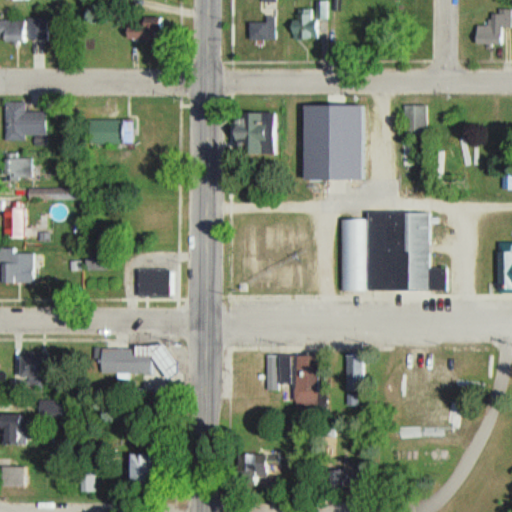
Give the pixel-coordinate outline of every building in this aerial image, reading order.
[(348,43),(371,43),(371,3),(348,3),(348,43)] [(292,40),(314,40),(314,9),(292,9),(292,40)] [(510,43),(511,11),(483,10),(483,24),(476,24),(475,43),(510,43)] [(276,40),(276,18),(242,18),(242,40),(276,40)] [(0,40),(25,41),(25,21),(0,20),(0,40)] [(122,37),(141,37),(141,24),(122,24),(122,37)] [(46,112),(24,112),(24,102),(3,101),(3,137),(46,138),(46,112)] [(427,105),(402,105),(402,135),(427,135),(427,105)] [(322,183),(358,183),(358,106),(322,106),(322,183)] [(276,154),(275,112),(241,112),(241,133),(233,133),(233,142),(256,142),(256,154),(276,154)] [(131,144),(131,120),(86,120),(86,144),(131,144)] [(32,158),(2,158),(2,177),(32,177),(32,158)] [(172,217),(172,200),(134,200),(134,229),(152,229),(152,217),(172,217)] [(0,238),(26,238),(26,204),(0,204),(0,238)] [(447,291),(447,267),(429,267),(429,213),(364,213),(364,219),(341,219),(341,291),(447,291)] [(511,242),(496,242),(496,289),(511,288),(511,242)] [(0,282),(35,282),(35,253),(0,253),(0,282)] [(136,270),(135,297),(172,297),(172,271),(136,270)] [(158,342),(147,344),(132,344),(132,354),(149,354),(167,377),(174,370),(175,361),(158,342)] [(152,372),(153,346),(100,345),(100,371),(152,372)] [(289,400),(296,400),(296,407),(317,407),(317,355),(289,355),(289,400)] [(17,381),(12,381),(12,395),(24,395),(24,386),(48,386),(48,357),(17,357),(17,381)] [(38,400),(38,418),(60,419),(60,400),(38,400)] [(0,444),(17,445),(17,426),(0,425),(0,444)] [(0,487),(21,487),(21,467),(0,467),(0,487)]
